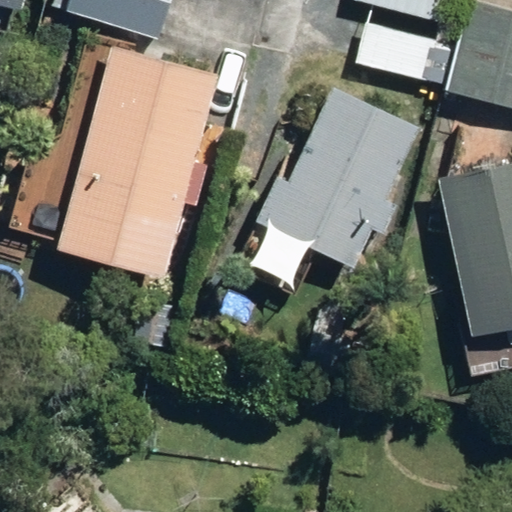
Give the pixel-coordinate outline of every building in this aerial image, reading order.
[(48,0),(46,8),(154,36),(164,0),(48,0)] [(370,0),(438,18),(442,0),(370,0)] [(469,0),(447,89),(511,105),(511,9),(473,0),(469,0)] [(352,60),(422,78),(431,35),(362,19),(352,60)] [(45,246),(148,276),(170,199),(183,203),(194,164),(180,160),(206,73),(79,37),(23,230),(47,236),(45,246)] [(244,218),(343,266),(361,228),(372,232),(384,205),(373,200),(408,130),(323,88),(279,181),(265,174),(244,218)] [(511,155),(430,173),(463,332),(511,321),(511,155)] [(124,332),(161,338),(166,306),(129,301),(124,332)]
